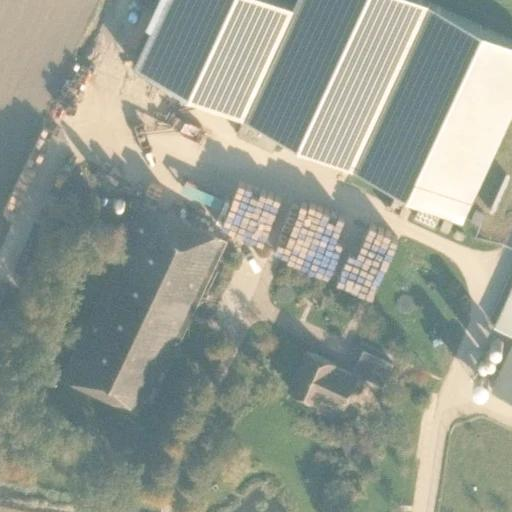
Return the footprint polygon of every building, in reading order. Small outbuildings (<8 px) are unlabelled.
[(511,113),(511,38),(431,0),(294,0),(293,3),(285,0),(164,0),(135,63),(244,115),(236,131),(273,149),(281,133),(462,219),(511,113)] [(152,401),(227,237),(150,202),(152,197),(147,195),(145,199),(144,199),(140,208),(142,208),(63,377),(137,410),(143,397),(152,401)] [(311,206),(309,211),(268,195),(251,238),(342,275),(361,227),(311,206)] [(413,215),(435,225),(442,210),(420,200),(416,207),(413,215)] [(511,284),(494,324),(511,331),(511,344),(492,389),(511,397),(511,284)] [(335,362),(307,349),(289,388),(318,401),(323,389),(347,400),(352,388),(359,391),(367,376),(383,383),(393,361),(364,348),(352,374),(334,365),(335,362)]
